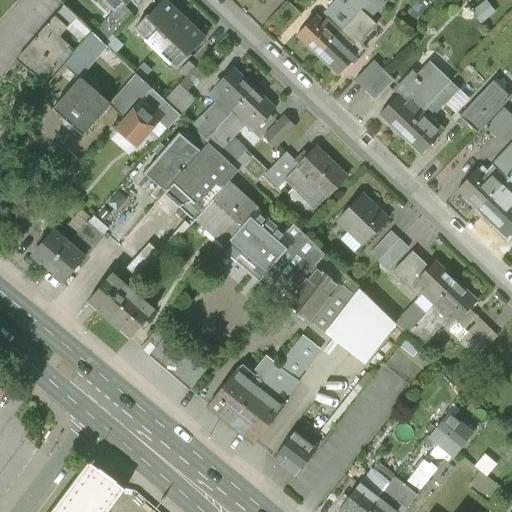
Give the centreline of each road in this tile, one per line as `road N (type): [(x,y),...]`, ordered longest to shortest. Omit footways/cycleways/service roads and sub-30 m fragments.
road 1 (residential): [(511,286),(210,0)]
road 2 (primary): [(105,404),(236,511)]
road 3 (primary): [(105,404),(96,373),(0,291)]
road 4 (unknown): [(326,511),(406,390)]
road 5 (residential): [(25,511),(105,404)]
road 6 (primary): [(0,337),(72,401),(105,404)]
